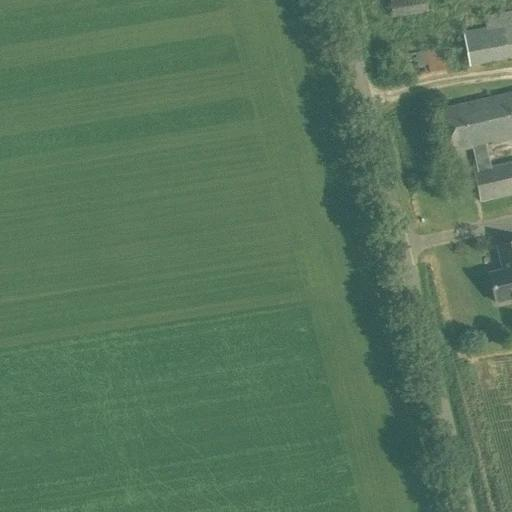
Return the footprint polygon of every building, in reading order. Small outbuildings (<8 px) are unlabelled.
[(389,0),(393,16),(428,10),(426,0),(389,0)] [(469,65),(511,57),(511,12),(484,18),(486,29),(463,34),(469,65)] [(395,80),(445,70),(441,48),(391,58),(395,80)] [(452,152),(473,147),(479,171),(474,172),(481,202),(511,194),(511,162),(490,167),(485,145),(511,138),(511,92),(442,109),(452,152)] [(511,243),(499,247),(503,262),(504,262),(506,270),(490,273),(496,303),(511,299),(511,243)]
